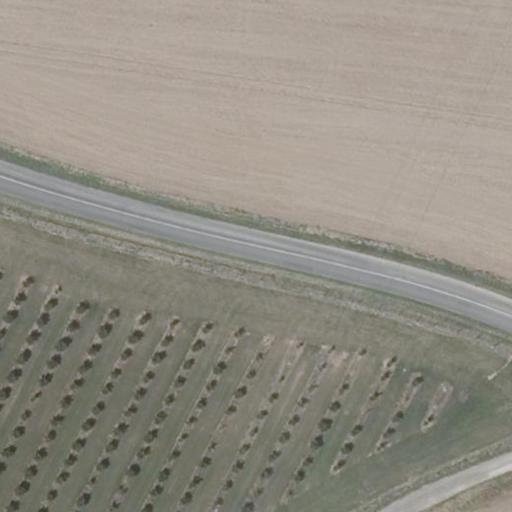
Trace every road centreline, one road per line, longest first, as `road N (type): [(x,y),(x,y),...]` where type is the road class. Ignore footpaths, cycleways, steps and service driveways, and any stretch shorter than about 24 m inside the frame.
road 1 (tertiary): [(511,316),(0,176)]
road 2 (track): [(400,511),(511,461)]
